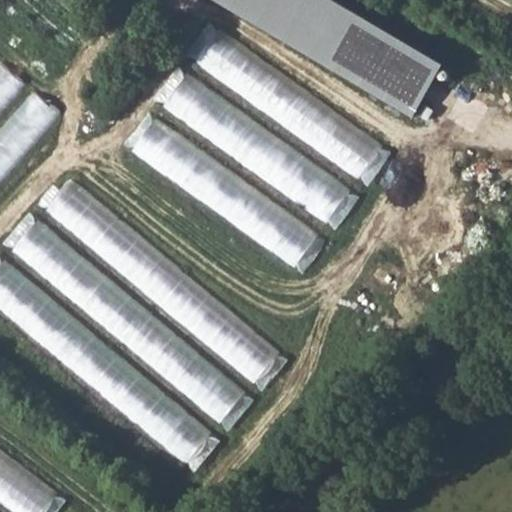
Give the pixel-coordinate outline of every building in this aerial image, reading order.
[(445,65),(333,0),(216,0),(415,115),(445,65)] [(395,147),(210,22),(187,56),(371,182),(395,147)] [(151,108),(345,220),(366,184),(171,73),(151,108)] [(122,146),(309,269),(332,235),(145,111),(122,146)] [(2,124),(0,126),(0,180),(29,146),(2,124)] [(288,352),(64,172),(38,203),(262,383),(288,352)] [(30,213),(5,243),(233,426),(257,396),(30,213)] [(0,309),(198,468),(224,436),(0,257),(0,309)] [(0,491),(32,511),(57,511),(72,489),(0,443),(0,491)]
